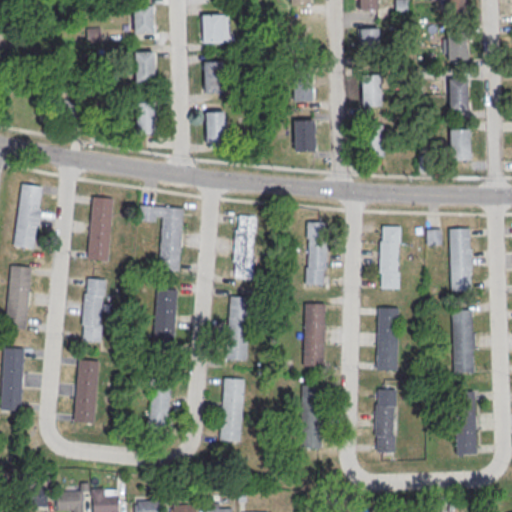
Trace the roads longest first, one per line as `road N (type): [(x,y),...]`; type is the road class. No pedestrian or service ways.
road 1 (residential): [(492,196),(497,464),(476,479),(369,483),(344,458),(351,209),(344,191)]
road 2 (residential): [(211,180),(191,441),(162,460),(67,450),(50,441),(43,422),(70,159)]
road 3 (residential): [(511,196),(211,180),(0,144)]
road 4 (residential): [(486,0),(492,196)]
road 5 (residential): [(331,0),(344,191)]
road 6 (residential): [(175,0),(180,175)]
